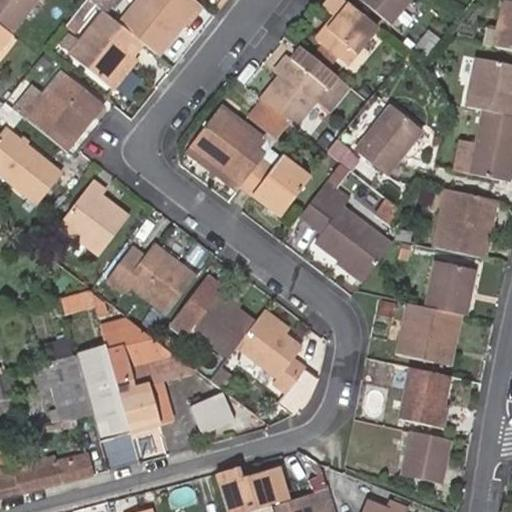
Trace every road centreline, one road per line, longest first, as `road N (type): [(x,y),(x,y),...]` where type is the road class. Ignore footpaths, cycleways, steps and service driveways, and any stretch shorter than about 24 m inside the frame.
road 1 (residential): [(258,0),(159,118),(148,148),(165,176),(339,311),(349,326),(334,402),(316,428),(296,436),(5,511)]
road 2 (residential): [(480,511),(511,331)]
